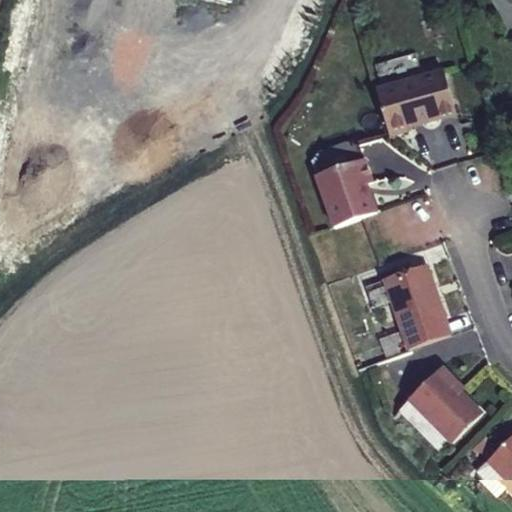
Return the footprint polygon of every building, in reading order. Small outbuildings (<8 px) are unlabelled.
[(448,71),(380,89),(393,135),(415,128),(414,126),(460,113),(448,71)] [(376,181),(368,157),(320,173),(338,226),(380,211),(374,194),(370,195),(367,185),(376,181)] [(454,334),(430,263),(388,278),(412,349),(425,344),(454,334)] [(459,380),(445,366),(412,398),(455,442),(484,413),(456,383),(459,380)] [(511,483),(511,437),(489,461),(511,483)]
